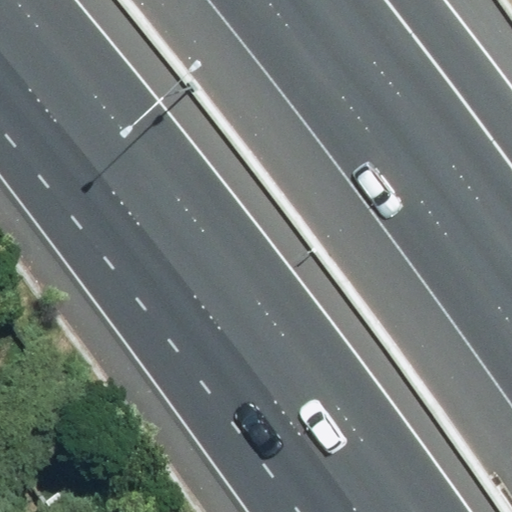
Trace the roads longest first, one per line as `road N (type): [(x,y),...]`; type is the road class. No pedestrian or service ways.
road 1 (motorway): [(357,511),(153,237),(0,52)]
road 2 (motorway): [(281,0),(399,142),(511,302)]
